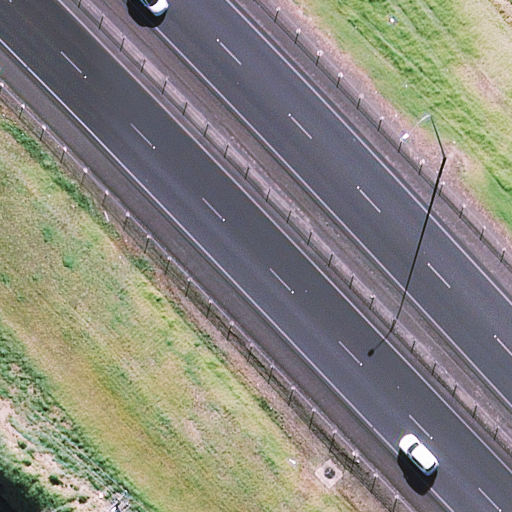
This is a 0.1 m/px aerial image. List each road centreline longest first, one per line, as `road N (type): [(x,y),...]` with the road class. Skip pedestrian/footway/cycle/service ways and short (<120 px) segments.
road 1 (motorway): [(496,511),(0,4)]
road 2 (motorway): [(177,0),(511,351)]
